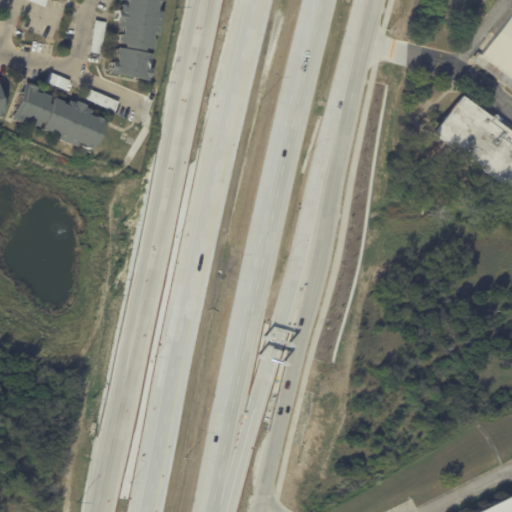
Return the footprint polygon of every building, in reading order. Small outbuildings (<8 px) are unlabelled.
[(157,11),(152,35),(147,34),(145,39),(147,39),(145,49),(140,48),(139,53),(145,54),(143,63),(141,63),(140,68),(145,69),(143,78),(144,78),(143,81),(104,73),(105,71),(104,70),(106,61),(110,62),(111,57),(109,57),(112,47),(118,48),(119,44),(112,43),(113,33),(115,34),(116,29),(112,28),(113,21),(111,20),(113,9),(116,10),(117,4),(121,5),(121,0),(155,0),(154,6),(152,5),(151,10),(157,11)] [(511,93),(468,59),(488,33),(490,35),(511,5),(511,93)] [(91,19),(102,21),(95,53),(85,51),(91,19)] [(60,91),(41,82),(45,71),(65,80),(60,91)] [(73,102),(81,106),(80,108),(86,111),(85,115),(88,117),(89,116),(98,120),(96,127),(97,128),(90,146),(85,144),(82,150),(70,144),(68,148),(46,139),(48,134),(43,132),(42,133),(34,129),(34,128),(31,126),(30,128),(21,124),(21,122),(17,121),(16,124),(7,121),(8,119),(7,119),(8,118),(7,118),(21,83),(33,88),(31,93),(35,95),(36,93),(45,97),(45,98),(48,99),(48,98),(57,102),(56,104),(62,106),(64,101),(70,104),(71,101),(73,102)] [(109,111),(79,98),(84,88),(114,101),(109,111)] [(469,106),(506,136),(506,135),(511,139),(511,188),(505,198),(424,133),(454,94),(469,106)] [(511,511),(467,511),(503,494),(511,511)]
